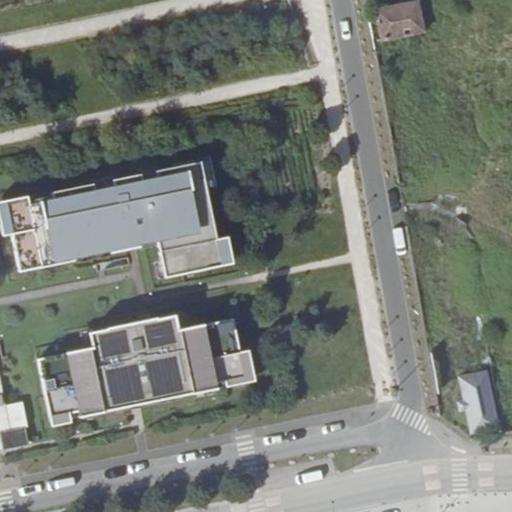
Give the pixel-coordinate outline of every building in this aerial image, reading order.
[(379,42),(392,40),(395,58),(425,52),(422,35),(417,0),(374,7),(379,42)] [(158,251),(166,286),(224,274),(201,168),(168,175),(170,182),(155,184),(153,178),(125,184),(126,191),(107,194),(106,188),(54,199),(55,205),(7,215),(20,279),(76,268),(74,261),(110,254),(112,260),(128,257),(127,250),(157,244),(158,251)] [(170,182),(168,175),(153,178),(155,184),(170,182)] [(126,191),(125,184),(106,188),(107,194),(126,191)] [(55,205),(54,199),(6,209),(7,215),(55,205)] [(127,250),(128,257),(158,251),(157,244),(127,250)] [(112,260),(110,254),(74,261),(76,268),(112,260)] [(88,339),(91,355),(38,366),(51,425),(79,419),(81,424),(123,415),(121,409),(140,406),(141,411),(157,407),(156,401),(175,397),(176,404),(218,395),(216,386),(245,380),(234,326),(178,337),(175,321),(88,339)] [(492,370),(459,375),(469,434),(501,429),(492,370)] [(216,386),(218,395),(247,389),(245,380),(216,386)] [(156,401),(157,407),(176,404),(175,397),(156,401)] [(121,409),(123,415),(141,411),(140,406),(121,409)] [(81,424),(79,419),(51,425),(52,430),(81,424)]
